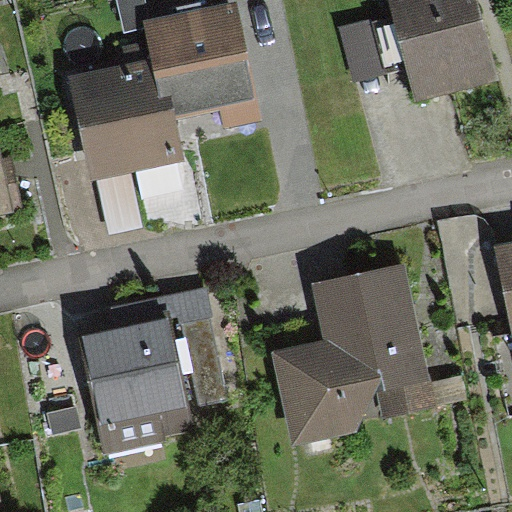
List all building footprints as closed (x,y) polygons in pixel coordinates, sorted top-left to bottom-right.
[(153,31),(145,0),(115,0),(125,38),(142,33),(153,31)] [(406,73),(418,114),(502,90),(476,0),(384,0),(390,18),(406,73)] [(142,33),(151,70),(160,110),(173,107),(177,125),(220,115),(258,107),(236,11),(153,31),(142,33)] [(406,73),(390,18),(339,33),(355,87),(406,73)] [(151,70),(69,89),(92,190),(99,189),(133,181),(137,180),(142,205),(186,196),(180,170),(187,168),(177,125),(173,107),(160,110),(151,70)] [(258,107),(220,115),(224,133),(262,125),(258,107)] [(1,165),(0,162),(0,221),(15,218),(14,214),(24,212),(12,162),(1,165)] [(144,231),(133,181),(99,189),(110,239),(144,231)] [(511,230),(496,233),(511,314),(511,230)] [(432,374),(406,255),(315,274),(327,329),(274,340),(294,435),(359,421),(375,386),(378,386),(432,374)] [(206,280),(140,293),(143,307),(171,302),(181,300),(184,315),(212,310),(206,280)] [(229,395),(212,310),(184,315),(186,328),(176,330),(171,302),(143,307),(140,293),(113,298),(116,311),(78,319),(104,449),(166,436),(165,430),(193,424),(182,368),(193,366),(199,401),(229,395)] [(432,374),(378,386),(384,414),(468,397),(463,369),(432,374)] [(76,400),(48,406),(53,429),(81,423),(76,400)] [(0,511),(8,511),(0,473),(0,511)]
